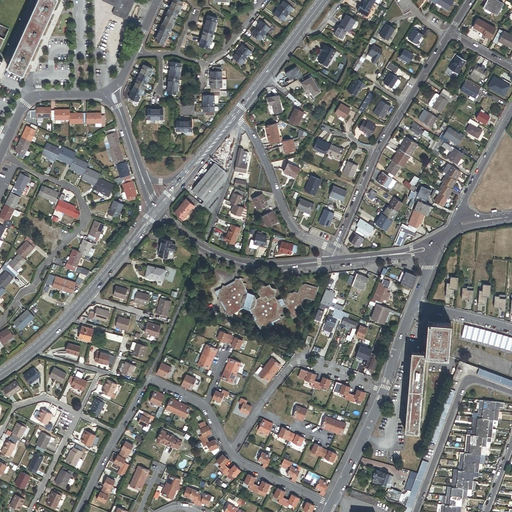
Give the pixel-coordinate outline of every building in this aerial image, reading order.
[(38,0),(8,67),(23,74),(57,0),(38,0)] [(135,0),(102,0),(102,1),(113,5),(115,7),(112,14),(123,18),(127,20),(135,0)] [(177,0),(173,0),(171,5),(180,9),(183,3),(177,0)] [(369,12),(374,3),(368,0),(364,0),(362,3),(364,4),(361,8),(359,6),(356,11),(367,17),(370,12),(369,12)] [(453,2),(450,0),(437,0),(436,2),(441,6),(448,11),(453,2)] [(503,4),(495,0),(487,0),(484,7),(491,11),(497,14),(503,4)] [(285,1),(279,8),(288,15),(294,8),(286,2),(285,1)] [(180,9),(171,5),(168,13),(177,17),(180,9)] [(288,15),(279,8),(275,14),(276,15),(283,21),(288,15)] [(177,17),(168,13),(165,19),(174,23),(177,17)] [(283,21),(276,15),(274,18),(281,24),(283,21)] [(347,31),(348,32),(355,21),(346,15),(339,27),(347,31)] [(206,23),(216,26),(218,19),(208,16),(206,23)] [(174,23),(165,19),(162,26),(171,30),(174,23)] [(265,19),(263,22),(270,28),(272,25),(265,19)] [(495,29),(478,19),(473,28),(483,33),(482,35),(489,39),(495,29)] [(259,24),(256,28),(265,35),(270,28),(263,22),(261,21),(259,24)] [(214,34),(216,26),(206,23),(204,31),(214,34)] [(394,29),(386,25),(380,36),(387,41),(394,29)] [(159,33),(168,37),(171,30),(162,26),(159,33)] [(339,27),(338,26),(333,35),(342,40),(347,31),(339,27)] [(265,35),(256,28),(251,35),(253,36),(260,41),(265,35)] [(503,31),(499,29),(492,43),(495,45),(497,41),(498,41),(503,31)] [(421,34),(414,30),(408,39),(415,44),(418,39),(419,40),(422,35),(421,34)] [(214,34),(204,31),(202,39),(211,42),(214,34)] [(511,44),(511,36),(503,31),(498,41),(510,48),(511,44)] [(164,45),(168,37),(159,33),(155,41),(164,45)] [(260,41),(253,36),(251,38),(258,44),(260,41)] [(211,42),(202,39),(200,46),(209,49),(211,42)] [(255,48),(247,42),(245,46),(252,52),(255,48)] [(243,45),(238,52),(247,59),(252,52),(245,46),(243,45)] [(323,52),(318,61),(326,66),(335,51),(325,45),(322,51),(323,52)] [(372,45),(368,54),(372,57),(371,60),(375,62),(382,51),(372,45)] [(413,55),(404,50),(399,58),(408,63),(413,55)] [(247,59),(238,52),(233,59),(234,59),(242,65),(247,59)] [(465,60),(457,55),(453,62),(452,61),(448,68),(456,73),(465,60)] [(239,69),(242,65),(234,59),(231,63),(239,69)] [(170,70),(180,72),(181,64),(171,63),(170,70)] [(399,69),(389,63),(385,69),(396,75),(399,69)] [(483,78),(487,71),(484,70),(481,68),(474,64),(470,71),(471,71),(469,75),(477,80),(479,76),(483,78)] [(141,72),(150,77),(153,70),(144,66),(141,72)] [(179,79),(180,72),(170,70),(169,78),(179,79)] [(211,71),(211,80),(222,80),(222,71),(213,71),(211,71)] [(147,83),(150,77),(141,72),(138,79),(147,83)] [(398,78),(389,73),(383,83),(391,88),(392,88),(397,79),(398,78)] [(502,81),(493,76),(487,86),(503,95),(509,85),(510,83),(503,79),(502,81)] [(179,79),(169,78),(168,85),(178,87),(179,79)] [(311,78),(301,83),(305,91),(308,89),(313,97),(320,93),(311,78)] [(147,83),(138,79),(135,86),(143,90),(147,83)] [(355,79),(347,92),(355,97),(359,91),(360,92),(362,88),(363,89),(365,85),(355,79)] [(400,81),(397,79),(392,88),(395,90),(396,89),(400,83),(400,81)] [(222,80),(211,80),(211,89),(220,89),(222,89),(222,80)] [(480,88),(466,80),(460,90),(468,95),(474,98),(480,88)] [(168,85),(167,93),(177,94),(178,87),(168,85)] [(140,98),(143,90),(135,86),(131,93),(140,98)] [(443,89),(441,93),(447,97),(448,98),(451,94),(443,89)] [(140,98),(131,93),(129,98),(138,102),(140,98)] [(447,97),(441,93),(438,96),(431,107),(440,113),(447,101),(445,100),(447,97)] [(431,107),(438,96),(435,94),(433,94),(427,103),(428,105),(431,107)] [(203,96),(203,104),(215,104),(214,96),(211,96),(203,96)] [(278,96),(267,98),(269,106),(272,106),(274,114),(282,112),(278,96)] [(390,107),(381,102),(374,114),(382,119),(390,107)] [(215,104),(203,104),(203,113),(205,113),(215,112),(215,108),(215,104)] [(340,104),(335,114),(345,120),(351,111),(340,104)] [(51,111),(51,107),(36,107),(36,111),(30,111),(30,118),(51,118),(51,111)] [(163,109),(155,110),(155,120),(163,120),(163,109)] [(303,113),(294,109),(288,122),(298,126),(303,113)] [(70,113),(70,110),(55,110),(55,111),(51,111),(51,118),(51,120),(70,120),(70,113)] [(489,117),(480,112),(476,119),(485,124),(489,117)] [(87,123),(86,113),(70,113),(70,120),(70,124),(87,123)] [(101,113),(86,113),(87,123),(95,123),(101,123),(101,126),(105,126),(105,116),(101,116),(101,113)] [(437,118),(428,113),(422,122),(431,128),(437,118)] [(457,117),(453,115),(447,124),(451,126),(457,117)] [(464,131),(476,138),(481,131),(475,127),(476,124),(468,119),(466,124),(467,125),(464,131)] [(192,122),(184,122),(184,132),(192,132),(192,122)] [(359,130),(371,137),(376,127),(367,122),(367,124),(363,122),(359,129),(359,130)] [(37,127),(31,124),(30,127),(27,126),(21,138),(31,142),(37,127)] [(276,124),(265,126),(268,141),(269,140),(270,145),(279,143),(278,139),(279,138),(276,124)] [(413,126),(412,127),(410,130),(418,135),(419,133),(420,131),(415,127),(413,126)] [(463,135),(456,130),(455,132),(448,128),(444,133),(443,136),(453,142),(452,143),(457,146),(463,135)] [(119,145),(120,145),(115,129),(105,132),(107,136),(111,148),(119,145)] [(444,133),(443,133),(439,139),(443,142),(444,142),(446,144),(447,141),(442,137),(443,136),(444,133)] [(23,159),(31,142),(21,138),(15,152),(18,153),(17,156),(23,159)] [(407,138),(399,150),(410,156),(418,145),(407,138)] [(443,142),(439,139),(437,143),(431,152),(430,153),(433,155),(437,157),(439,153),(436,152),(443,142)] [(282,142),(285,155),(295,153),(293,140),(282,142)] [(327,153),(331,146),(318,140),(313,149),(326,156),(327,153)] [(431,152),(437,143),(433,141),(427,150),(431,152)] [(456,165),(463,154),(446,144),(444,142),(441,147),(448,151),(450,151),(451,151),(447,159),(447,160),(452,163),(452,162),(456,165)] [(57,158),(61,150),(47,144),(44,148),(42,154),(53,159),(54,158),(56,159),(57,158)] [(111,148),(109,149),(115,166),(116,165),(124,162),(119,145),(111,148)] [(334,158),(340,161),(344,152),(331,145),(331,146),(327,153),(335,157),(334,158)] [(74,158),(76,154),(62,147),(61,150),(57,158),(68,163),(68,162),(72,163),(74,158)] [(399,150),(392,161),(401,167),(403,168),(410,156),(399,150)] [(300,169),(303,162),(300,160),(302,157),(286,160),(287,164),(300,169)] [(88,164),(74,158),(72,163),(69,168),(80,173),(81,172),(84,173),(86,168),(88,164)] [(392,161),(385,171),(389,173),(393,176),(394,177),(401,167),(392,161)] [(131,178),(126,162),(124,162),(116,165),(120,178),(124,177),(125,180),(131,178)] [(348,162),(343,174),(353,179),(358,167),(348,162)] [(204,202),(201,205),(213,215),(225,182),(224,182),(226,178),(224,178),(227,175),(214,164),(191,192),(204,202)] [(247,166),(240,164),(240,168),(235,167),(234,172),(245,174),(247,166)] [(300,169),(287,164),(283,173),(295,179),(300,169)] [(456,179),(460,172),(451,166),(448,164),(443,171),(446,173),(446,174),(456,179)] [(86,168),(84,173),(81,178),(92,184),(93,182),(96,184),(98,179),(100,174),(86,168)] [(13,190),(22,194),(23,191),(25,187),(30,178),(28,177),(24,175),(21,173),(13,190)] [(387,176),(382,173),(376,182),(386,188),(392,179),(391,179),(387,176)] [(443,183),(452,188),(457,180),(456,179),(446,174),(441,182),(443,183)] [(321,181),(310,176),(304,190),(315,195),(321,181)] [(413,192),(416,188),(413,186),(418,179),(414,176),(410,184),(406,181),(403,185),(413,192)] [(137,195),(131,178),(125,180),(121,181),(125,193),(127,198),(127,199),(137,195)] [(114,186),(98,179),(96,184),(93,189),(106,195),(107,194),(110,195),(114,186)] [(395,181),(392,179),(387,187),(389,189),(391,188),(395,181)] [(452,188),(443,183),(438,191),(440,192),(448,197),(453,189),(452,188)] [(431,191),(421,186),(415,200),(418,201),(425,204),(431,191)] [(55,209),(59,200),(56,198),(59,193),(55,191),(53,191),(45,187),(41,196),(55,202),(52,208),(55,209)] [(346,192),(333,187),(329,195),(335,198),(342,201),(346,192)] [(233,193),(230,203),(240,206),(245,193),(235,189),(234,193),(233,193)] [(5,205),(14,209),(22,194),(13,190),(5,205)] [(434,201),(442,207),(448,197),(440,192),(434,201)] [(262,195),(252,199),(257,210),(267,206),(262,195)] [(402,203),(394,198),(388,206),(397,212),(402,203)] [(186,199),(175,213),(182,219),(193,205),(186,199)] [(63,201),(59,200),(55,209),(77,219),(80,212),(75,210),(76,207),(63,201)] [(314,206),(301,200),(297,209),(305,212),(303,215),(309,218),(314,206)] [(123,205),(114,201),(107,217),(113,220),(114,217),(117,218),(123,205)] [(427,211),(429,206),(425,204),(418,201),(414,210),(424,215),(429,217),(430,212),(427,211)] [(234,204),(231,213),(240,217),(240,216),(243,208),(234,204)] [(0,215),(0,221),(9,226),(11,222),(9,221),(14,209),(5,205),(0,215)] [(397,212),(388,206),(382,214),(392,220),(397,212)] [(334,214),(325,210),(319,224),(327,227),(330,221),(331,222),(334,214)] [(424,215),(414,210),(408,224),(417,228),(419,224),(420,224),(424,215)] [(272,212),(262,217),(267,228),(277,223),(272,212)] [(392,220),(382,214),(381,214),(375,224),(386,231),(392,221),(392,220)] [(373,227),(360,219),(356,225),(358,227),(356,230),(365,235),(367,236),(373,227)] [(8,229),(9,226),(0,221),(0,238),(6,227),(8,229)] [(95,221),(88,238),(94,240),(95,237),(98,238),(104,225),(95,221)] [(226,236),(224,241),(233,245),(240,229),(232,226),(227,236),(226,236)] [(407,229),(401,226),(399,231),(400,231),(396,242),(395,244),(399,245),(400,245),(401,241),(402,241),(403,239),(401,238),(404,233),(407,234),(413,237),(413,236),(414,233),(415,232),(414,232),(407,229)] [(354,233),(348,242),(358,248),(363,239),(354,233)] [(256,234),(253,244),(264,247),(266,237),(261,235),(257,234),(256,234)] [(88,238),(85,236),(78,252),(82,253),(88,256),(91,248),(93,243),(96,245),(97,242),(94,240),(88,238)] [(24,259),(37,245),(28,237),(25,240),(27,241),(17,252),(19,254),(24,259)] [(171,242),(162,240),(159,256),(167,259),(171,242)] [(281,242),(278,252),(291,255),(293,245),(281,242)] [(78,252),(73,249),(66,266),(75,270),(76,267),(82,253),(78,252)] [(6,267),(16,276),(18,273),(16,271),(26,261),(24,259),(19,254),(6,267)] [(165,270),(148,266),(145,277),(163,282),(165,270)] [(0,277),(0,286),(3,289),(16,276),(6,267),(4,270),(6,271),(0,277)] [(88,271),(76,267),(75,270),(75,271),(83,274),(86,276),(88,271)] [(416,276),(409,273),(405,283),(412,286),(416,276)] [(87,276),(81,274),(80,274),(79,277),(78,276),(75,283),(79,285),(87,276)] [(368,279),(357,274),(352,285),(364,290),(368,279)] [(62,290),(65,282),(61,281),(62,279),(52,275),(49,283),(49,285),(59,288),(59,289),(62,290)] [(457,290),(458,278),(451,277),(450,283),(447,283),(446,297),(452,298),(453,290),(457,290)] [(219,289),(214,292),(217,297),(219,298),(217,301),(221,302),(226,310),(224,314),(228,315),(228,317),(232,318),(233,314),(237,316),(238,312),(239,310),(243,308),(250,310),(253,317),(251,318),(252,322),(254,321),(257,325),(260,331),(265,328),(269,325),(270,327),(274,325),(272,322),(279,319),(279,320),(284,317),(282,313),(287,310),(292,319),(297,316),(299,317),(302,316),(302,314),(300,309),(302,308),(303,304),(302,301),(305,299),(314,301),(318,288),(312,287),(312,288),(308,286),(308,285),(304,284),(303,288),(299,287),(298,293),(294,292),(291,294),(289,293),(287,295),(286,296),(281,299),(278,300),(276,300),(274,297),(276,289),(271,288),(269,284),(265,286),(260,285),(258,293),(260,297),(256,300),(254,296),(247,294),(244,290),(246,284),(242,283),(244,280),(239,278),(239,280),(235,279),(234,283),(226,287),(222,286),(221,289),(219,289)] [(68,284),(65,282),(62,290),(65,291),(66,290),(72,292),(75,283),(69,281),(68,284)] [(383,286),(384,284),(381,283),(379,282),(372,301),(375,302),(376,300),(382,302),(383,299),(386,292),(388,288),(383,286)] [(490,286),(483,285),(483,291),(479,291),(478,305),(485,306),(485,297),(489,298),(490,286)] [(115,286),(112,296),(124,300),(127,290),(115,286)] [(146,307),(149,295),(136,292),(137,288),(132,287),(128,301),(133,302),(139,303),(139,305),(146,307)] [(473,287),(466,287),(466,288),(461,288),(460,299),(468,299),(468,303),(472,303),(473,287)] [(335,293),(325,290),(320,302),(320,303),(330,306),(331,303),(335,293)] [(505,312),(506,296),(498,295),(498,297),(494,297),(493,308),(501,308),(501,311),(505,312)] [(171,302),(159,299),(155,313),(167,317),(171,302)] [(343,307),(331,303),(330,306),(335,308),(342,311),(343,307)] [(389,309),(377,304),(376,306),(371,319),(382,323),(386,314),(387,315),(389,309)] [(325,308),(319,306),(314,318),(320,321),(325,308)] [(93,319),(106,323),(109,311),(96,307),(94,313),(92,318),(93,318),(93,319)] [(342,316),(344,312),(342,311),(335,308),(333,313),(334,314),(334,313),(342,316)] [(27,311),(13,323),(21,332),(34,319),(27,311)] [(331,333),(336,319),(332,318),(329,316),(327,321),(323,330),(331,333)] [(118,317),(115,328),(127,331),(130,320),(118,317)] [(344,318),(342,324),(345,325),(350,327),(353,328),(354,328),(356,323),(356,322),(350,320),(344,317),(344,318)] [(381,327),(370,322),(368,326),(368,327),(379,331),(381,327)] [(451,324),(428,322),(425,353),(425,356),(448,358),(451,324)] [(147,323),(143,334),(157,338),(161,327),(147,323)] [(349,336),(353,338),(358,323),(356,323),(354,328),(353,328),(349,336)] [(511,338),(465,325),(461,337),(511,351),(511,338)] [(356,336),(363,339),(367,329),(360,326),(358,330),(358,332),(356,336)] [(82,327),(79,338),(89,342),(93,330),(82,327)] [(8,329),(0,333),(0,347),(1,349),(4,347),(2,344),(13,337),(8,329)] [(105,332),(103,338),(121,342),(122,337),(112,334),(105,332)] [(229,345),(232,337),(221,332),(217,341),(225,344),(225,343),(229,345)] [(375,335),(368,332),(364,342),(365,343),(365,344),(371,346),(373,339),(375,335)] [(243,342),(232,337),(229,345),(232,346),(232,347),(239,350),(243,342)] [(68,343),(65,352),(78,356),(81,346),(68,343)] [(132,355),(143,359),(147,347),(146,347),(136,344),(135,344),(133,351),(132,355)] [(214,357),(217,350),(207,346),(202,356),(213,361),(215,357),(214,357)] [(101,363),(107,365),(110,354),(100,352),(97,362),(101,363)] [(418,432),(425,356),(425,353),(411,352),(405,431),(418,432)] [(365,368),(373,371),(379,356),(371,353),(367,364),(365,368)] [(212,365),(213,361),(202,356),(198,366),(208,371),(211,364),(212,365)] [(265,368),(274,375),(277,372),(276,372),(280,366),(272,359),(265,368)] [(237,375),(241,365),(231,360),(228,367),(227,366),(226,370),(237,375)] [(131,377),(135,368),(126,364),(125,366),(122,365),(120,368),(123,369),(121,373),(131,377)] [(168,379),(173,369),(162,364),(157,375),(161,377),(161,376),(168,379)] [(33,368),(22,376),(30,385),(40,377),(33,368)] [(54,368),(49,377),(61,384),(66,374),(54,368)] [(272,378),(274,375),(265,368),(258,377),(267,384),(271,378),(272,378)] [(511,387),(511,381),(479,369),(477,375),(511,387)] [(232,385),(237,375),(226,370),(224,373),(225,374),(222,380),(232,385)] [(314,382),(316,376),(308,373),(305,382),(311,384),(310,388),(315,390),(317,383),(314,382)] [(83,392),(88,382),(82,379),(76,376),(75,378),(72,384),(70,387),(77,390),(83,392)] [(197,381),(187,376),(182,387),(185,389),(186,388),(192,391),(197,381)] [(327,390),(330,381),(323,378),(321,384),(317,383),(315,390),(320,391),(321,387),(327,390)] [(116,387),(117,385),(108,380),(105,387),(104,386),(101,393),(111,398),(112,395),(115,396),(117,393),(118,393),(118,392),(117,392),(119,388),(116,387)] [(7,397),(9,399),(21,390),(15,381),(2,390),(7,397)] [(348,394),(350,388),(342,385),(339,394),(345,396),(344,400),(349,402),(351,395),(348,394)] [(455,391),(449,389),(429,442),(436,444),(455,391)] [(227,399),(229,394),(223,391),(222,394),(216,392),(212,400),(221,403),(223,397),(227,399)] [(362,402),(365,394),(357,391),(355,397),(351,395),(349,402),(354,404),(355,400),(362,402)] [(160,408),(165,397),(162,395),(161,396),(155,393),(150,403),(160,408)] [(95,399),(89,410),(102,416),(104,412),(106,412),(106,411),(105,410),(107,406),(104,404),(102,403),(103,401),(97,398),(96,400),(95,399)] [(246,405),(247,402),(241,399),(239,404),(243,406),(240,412),(248,416),(252,408),(246,405)] [(176,415),(181,404),(177,403),(177,404),(171,401),(166,411),(176,415)] [(479,405),(478,409),(489,410),(490,402),(479,401),(479,403),(479,405)] [(490,402),(489,410),(499,412),(499,408),(500,403),(490,402)] [(185,406),(181,404),(176,415),(186,420),(191,410),(184,407),(185,406)] [(303,422),(307,411),(297,407),(293,417),(299,420),(299,421),(303,422)] [(41,409),(36,419),(47,425),(52,414),(41,409)] [(489,410),(478,409),(477,419),(483,419),(488,420),(489,410)] [(499,412),(489,410),(488,420),(493,420),(498,421),(499,412)] [(147,428),(152,417),(145,413),(143,417),(142,417),(139,424),(147,428)] [(331,432),(335,421),(325,417),(321,427),(328,430),(327,431),(331,432)] [(483,419),(477,419),(473,418),(472,423),(472,427),(482,428),(483,419)] [(488,420),(483,419),(482,428),(492,429),(493,420),(488,420)] [(342,435),(346,425),(335,421),(331,432),(335,434),(335,433),(342,435)] [(26,427),(26,425),(20,422),(19,424),(17,423),(12,433),(10,437),(17,440),(19,441),(21,437),(21,438),(26,427)] [(267,437),(272,426),(269,424),(268,425),(262,422),(257,432),(267,437)] [(212,434),(208,426),(200,430),(203,436),(199,438),(201,443),(208,440),(206,437),(212,434)] [(481,437),(482,428),(472,427),(471,431),(471,436),(477,436),(481,437)] [(177,450),(183,438),(163,428),(156,441),(161,444),(162,442),(177,450)] [(492,430),(492,429),(482,428),(481,437),(487,437),(491,438),(492,433),(492,430)] [(289,443),(292,435),(289,433),(282,429),(278,437),(289,443)] [(97,436),(86,431),(82,438),(83,438),(81,442),(92,447),(97,436)] [(35,445),(45,450),(51,437),(41,432),(35,445)] [(300,448),(303,439),(296,436),(292,435),(289,443),(300,448)] [(476,445),(477,436),(471,436),(467,435),(466,435),(465,444),(476,445)] [(487,437),(481,437),(477,436),(476,445),(486,446),(487,442),(487,437)] [(16,445),(6,440),(0,452),(10,457),(16,445)] [(215,441),(209,443),(208,440),(201,443),(204,448),(207,446),(210,452),(218,448),(215,441)] [(128,457),(134,446),(127,442),(122,449),(123,450),(121,453),(128,457)] [(476,445),(465,444),(465,449),(464,453),(470,454),(475,454),(476,445)] [(321,459),(324,451),(321,450),(322,449),(314,445),(310,454),(321,459)] [(486,446),(476,445),(475,454),(480,455),(485,455),(486,446)] [(66,462),(77,467),(84,453),(82,452),(76,449),(74,448),(73,451),(72,450),(66,462)] [(332,464),(336,456),(328,452),(328,453),(324,451),(321,459),(332,464)] [(36,475),(44,458),(35,453),(28,467),(27,470),(36,475)] [(122,468),(128,457),(121,453),(119,457),(118,456),(114,464),(122,468)] [(266,469),(270,460),(268,459),(269,456),(262,453),(258,462),(264,464),(262,468),(266,469)] [(469,463),(470,454),(464,453),(460,453),(459,462),(469,463)] [(480,455),(475,454),(470,454),(469,463),(479,464),(480,455)] [(223,473),(227,468),(225,465),(229,461),(223,455),(216,462),(221,466),(219,469),(223,473)] [(417,473),(411,491),(405,508),(403,511),(410,511),(429,463),(422,460),(417,473)] [(468,472),(469,463),(459,462),(458,471),(463,471),(468,472)] [(479,469),(479,464),(469,463),(468,472),(474,472),(478,473),(479,469)] [(234,478),(240,471),(234,466),(230,470),(227,468),(223,473),(227,477),(229,474),(234,478)] [(294,483),(299,474),(296,473),(298,470),(291,466),(286,475),(292,478),(291,481),(294,483)] [(146,478),(149,471),(139,467),(135,477),(145,481),(147,478),(146,478)] [(394,477),(372,469),(371,472),(372,482),(390,488),(394,477)] [(55,483),(66,489),(73,475),(67,472),(63,470),(62,470),(55,483)] [(463,471),(458,471),(453,470),(452,478),(462,479),(463,471)] [(15,484),(25,489),(31,476),(21,471),(15,484)] [(411,491),(417,473),(411,471),(405,489),(411,491)] [(474,472),(468,472),(463,471),(462,479),(473,481),(473,479),(473,477),(474,472)] [(253,492),(256,486),(253,484),(255,478),(248,475),(244,483),(250,486),(248,489),(253,492)] [(177,490),(181,480),(171,476),(168,482),(167,482),(166,486),(177,490)] [(144,485),(145,481),(135,477),(130,487),(140,491),(143,484),(144,485)] [(111,493),(116,481),(108,478),(104,486),(105,486),(103,489),(111,493)] [(462,479),(452,478),(451,488),(457,489),(461,489),(462,479)] [(473,481),(462,479),(461,489),(468,490),(471,490),(472,490),(473,481)] [(323,496),(327,487),(325,486),(327,483),(319,480),(315,488),(321,491),(319,494),(323,496)] [(256,486),(253,492),(258,494),(260,490),(266,493),(270,485),(262,481),(260,487),(256,486)] [(173,500),(177,490),(166,486),(164,489),(165,490),(162,496),(173,500)] [(282,505),(285,499),(282,498),(285,492),(277,488),(273,497),(279,500),(278,503),(282,505)] [(384,501),(397,506),(402,493),(388,488),(384,501)] [(457,489),(451,488),(447,488),(446,496),(456,497),(457,489)] [(105,504),(111,493),(103,489),(101,493),(97,501),(105,504)] [(197,506),(201,496),(199,495),(200,492),(192,489),(189,498),(195,501),(194,504),(197,506)] [(405,508),(411,491),(405,489),(404,489),(402,493),(397,506),(405,508)] [(468,490),(461,489),(457,489),(456,497),(467,498),(467,496),(468,490)] [(54,492),(53,491),(50,497),(49,499),(46,504),(57,510),(63,496),(54,492)] [(209,506),(212,497),(204,494),(203,497),(201,496),(197,506),(201,507),(202,503),(209,506)] [(16,495),(10,507),(21,511),(26,500),(16,495)] [(295,507),(299,499),(291,495),(289,501),(285,499),(282,505),(287,508),(289,504),(295,507)] [(456,497),(446,496),(445,505),(450,506),(455,506),(456,497)] [(466,508),(467,498),(456,497),(455,506),(461,507),(466,508)] [(312,511),(311,511),(314,506),(306,502),(303,511),(305,511),(312,511)]
